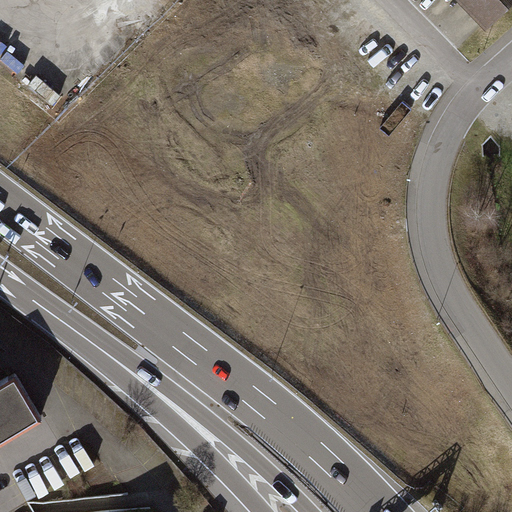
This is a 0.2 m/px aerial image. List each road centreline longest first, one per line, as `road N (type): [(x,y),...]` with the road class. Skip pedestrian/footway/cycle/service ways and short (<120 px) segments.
road 1 (motorway): [(369,511),(289,432),(0,202)]
road 2 (residential): [(511,61),(462,111),(434,178),(432,211),(448,281),(511,382)]
road 3 (motorway): [(110,355),(183,398),(310,511)]
road 4 (motorway): [(110,355),(263,511)]
road 5 (motorway): [(0,276),(110,355)]
